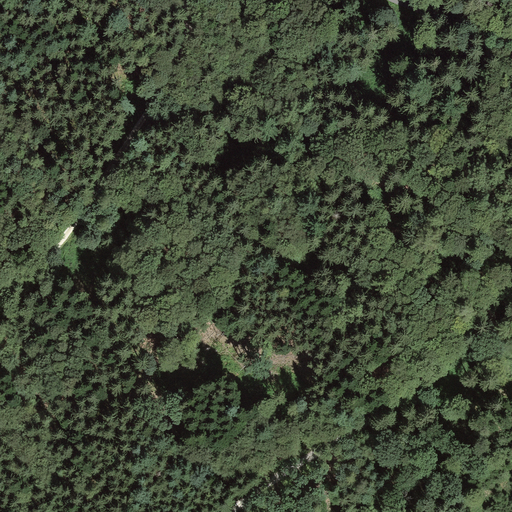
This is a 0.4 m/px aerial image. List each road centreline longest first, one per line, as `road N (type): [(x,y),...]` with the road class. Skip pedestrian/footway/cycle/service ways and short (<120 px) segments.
road 1 (track): [(227,511),(420,377),(511,265)]
road 2 (track): [(192,0),(175,67),(51,249),(0,294)]
